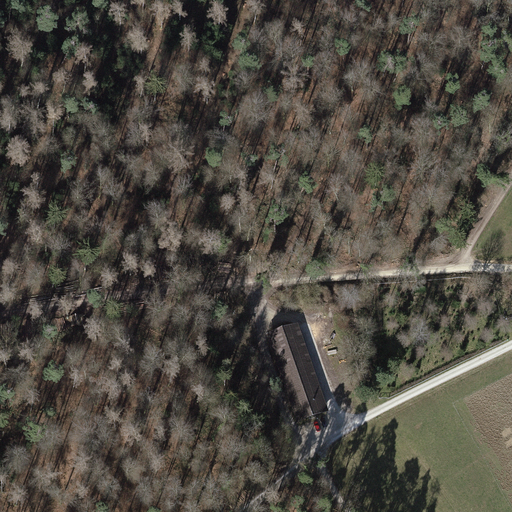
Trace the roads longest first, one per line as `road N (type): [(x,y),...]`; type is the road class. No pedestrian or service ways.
road 1 (track): [(511,269),(250,282),(0,311)]
road 2 (track): [(511,345),(341,429),(242,511)]
road 3 (track): [(350,511),(305,459),(250,282)]
road 4 (track): [(260,334),(301,319),(341,429)]
